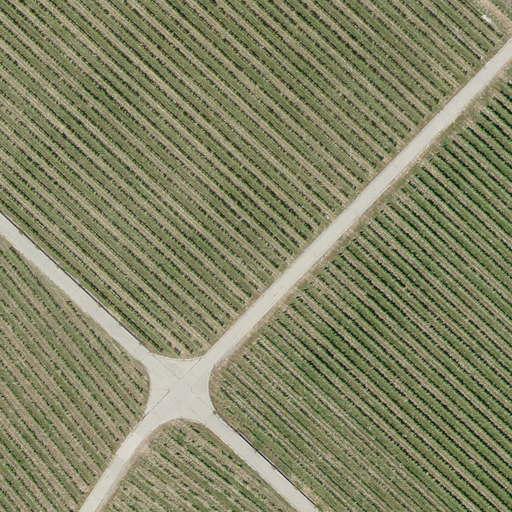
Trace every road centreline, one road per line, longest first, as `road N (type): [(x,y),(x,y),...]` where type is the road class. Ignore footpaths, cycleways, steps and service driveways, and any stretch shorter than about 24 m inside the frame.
road 1 (track): [(511,32),(175,379),(89,511)]
road 2 (track): [(0,222),(318,511)]
